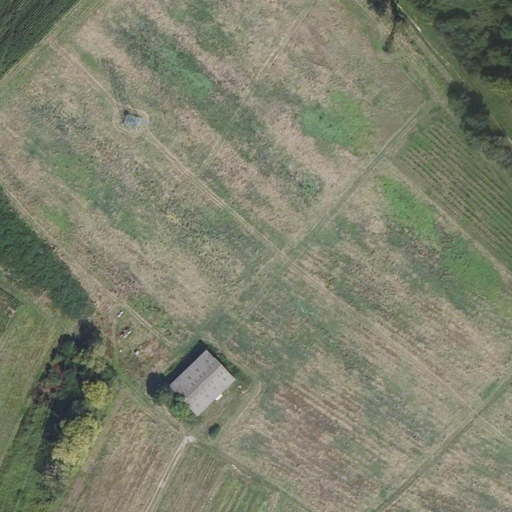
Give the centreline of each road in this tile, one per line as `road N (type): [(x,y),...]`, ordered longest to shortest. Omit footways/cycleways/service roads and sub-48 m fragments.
road 1 (track): [(511,144),(389,0)]
road 2 (track): [(153,511),(191,430),(145,392)]
